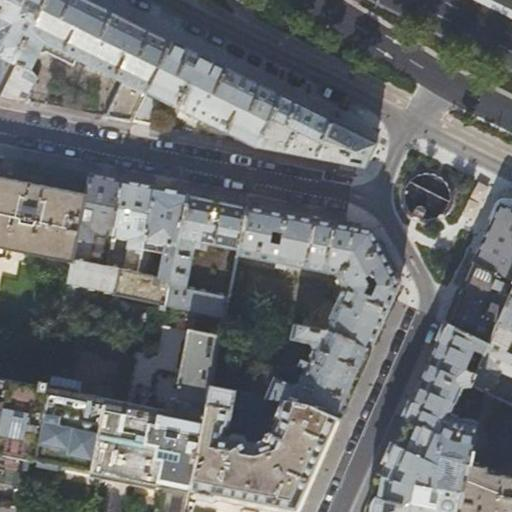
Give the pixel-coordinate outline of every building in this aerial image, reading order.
[(0,0),(0,94),(46,0),(0,0)] [(86,0),(46,0),(0,94),(0,95),(26,101),(37,78),(31,69),(39,54),(45,52),(73,65),(76,58),(93,66),(123,80),(105,116),(130,121),(144,94),(145,91),(170,41),(86,0)] [(281,95),(170,41),(145,91),(198,117),(256,146),(281,95)] [(158,101),(144,94),(130,121),(147,124),(158,101)] [(376,142),(281,95),(256,146),(364,167),(370,155),(376,142)] [(414,217),(421,220),(429,221),(437,219),(443,214),(448,208),(451,200),(451,192),(448,185),(443,179),(436,174),(428,173),(420,173),(413,177),(407,182),(404,189),(402,197),(404,205),(408,212),(414,217)] [(124,181),(92,175),(88,195),(74,261),(89,264),(95,232),(113,236),(124,181)] [(0,176),(0,248),(74,263),(74,261),(88,195),(64,190),(31,183),(0,176)] [(141,274),(157,188),(124,181),(113,236),(131,240),(124,271),(141,274)] [(74,261),(74,263),(70,285),(115,295),(161,304),(167,305),(190,194),(157,188),(141,274),(124,271),(106,267),(89,264),(74,261)] [(192,310),(226,317),(231,295),(189,286),(196,248),(202,249),(203,243),(240,250),(249,206),(190,194),(167,305),(192,310)] [(490,230),(475,263),(511,281),(511,209),(501,205),(490,230)] [(226,317),(283,329),(295,331),(296,327),(326,332),(371,349),(390,306),(401,283),(373,230),(249,206),(240,250),(239,255),(337,275),(345,289),(327,328),(307,319),(308,314),(304,308),(231,294),(231,295),(226,317)] [(511,294),(511,281),(475,263),(466,284),(448,324),(490,344),(511,294)] [(511,294),(490,344),(471,385),(484,392),(511,406),(511,294)] [(212,386),(226,317),(192,310),(172,410),(49,385),(49,387),(35,454),(34,460),(50,463),(108,475),(163,485),(191,491),(212,386)] [(490,344),(448,324),(428,368),(372,496),(364,511),(459,511),(470,464),(484,392),(471,385),(490,344)] [(295,331),(283,329),(282,338),(312,344),(315,348),(309,360),(304,358),(299,368),(304,370),(298,383),(293,385),(267,373),(259,390),(252,389),(251,394),(283,400),(310,406),(340,418),(358,378),(371,349),(326,332),(296,327),(295,331)] [(49,387),(0,377),(0,447),(35,454),(49,387)] [(295,511),(297,511),(318,468),(340,418),(310,406),(283,400),(251,394),(238,391),(212,386),(191,491),(246,502),(295,511)] [(0,453),(13,456),(34,460),(35,454),(0,447),(0,453)] [(488,468),(470,464),(459,511),(511,511),(511,477),(486,473),(488,468)]
